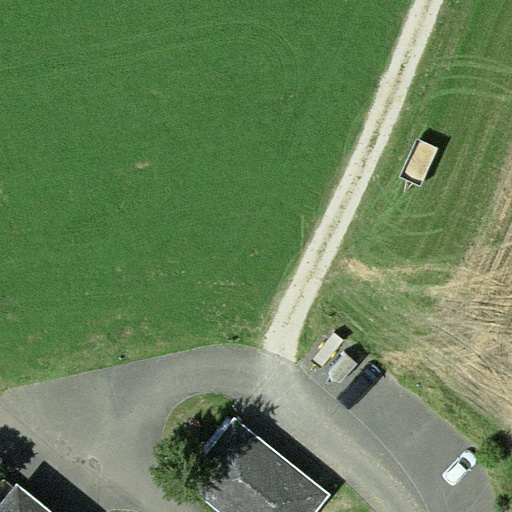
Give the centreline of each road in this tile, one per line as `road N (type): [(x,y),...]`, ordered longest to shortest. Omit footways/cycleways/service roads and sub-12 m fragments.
road 1 (track): [(258,382),(345,219),(422,0)]
road 2 (unclassified): [(407,511),(356,456),(258,382)]
